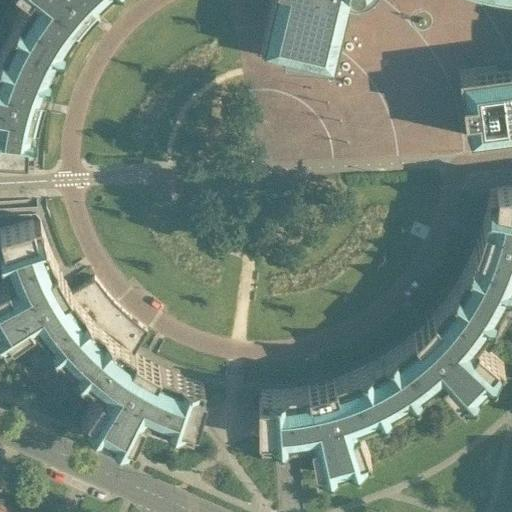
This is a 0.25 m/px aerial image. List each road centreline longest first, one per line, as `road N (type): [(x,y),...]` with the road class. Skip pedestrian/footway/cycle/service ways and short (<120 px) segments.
road 1 (unclassified): [(149,0),(114,31),(84,77),(70,124),(69,179),(75,213),(104,270),(138,307),(191,337),(237,350),(271,349),(355,326),(426,258),(451,194),(454,161),(511,153)]
road 2 (tertiary): [(169,501),(0,426)]
